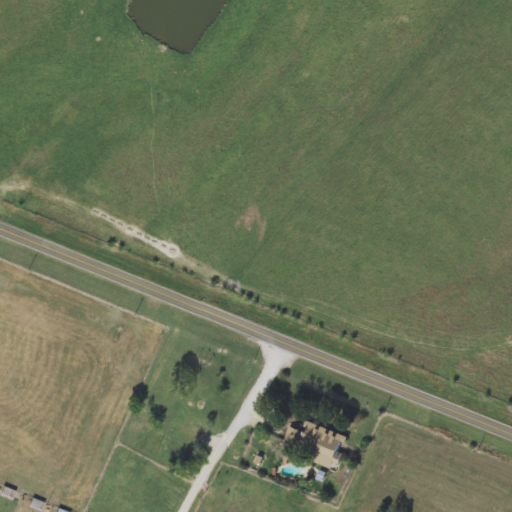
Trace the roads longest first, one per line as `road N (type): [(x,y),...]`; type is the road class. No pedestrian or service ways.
road 1 (secondary): [(0,222),(511,428)]
road 2 (residential): [(284,337),(180,511)]
